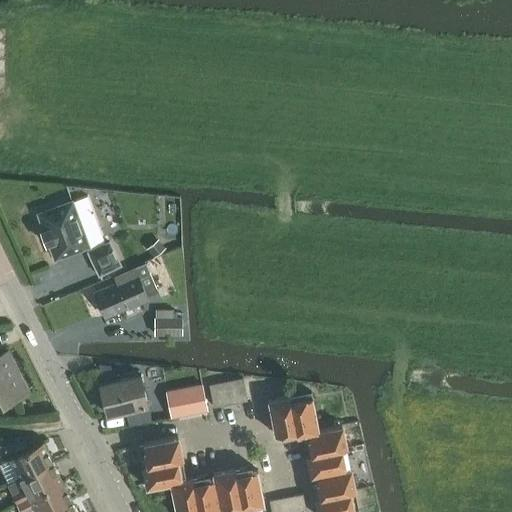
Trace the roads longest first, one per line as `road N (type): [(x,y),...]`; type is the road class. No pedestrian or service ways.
road 1 (residential): [(85,442),(176,426),(216,439),(255,432),(275,451),(285,492)]
road 2 (tertiary): [(85,442),(5,274)]
